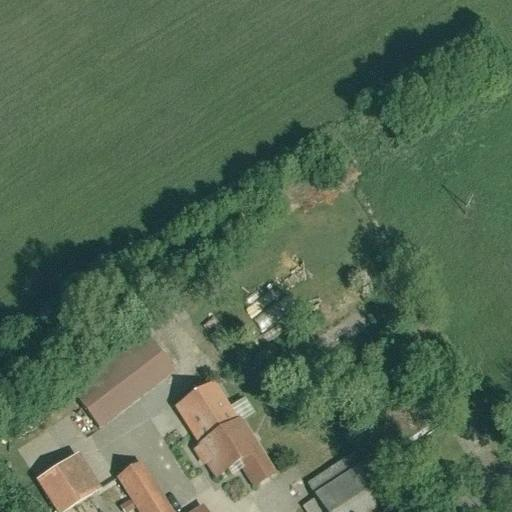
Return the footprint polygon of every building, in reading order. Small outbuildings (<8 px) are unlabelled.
[(97,428),(170,373),(147,342),(74,397),(97,428)] [(231,424),(211,391),(174,413),(215,481),(236,468),(250,492),(271,479),(237,421),(231,424)] [(52,511),(63,511),(95,493),(75,460),(36,485),(52,511)] [(349,463),(307,489),(321,511),(378,511),(379,511),(349,463)] [(166,511),(139,467),(117,481),(136,511),(201,511),(200,510),(196,511),(166,511)]
